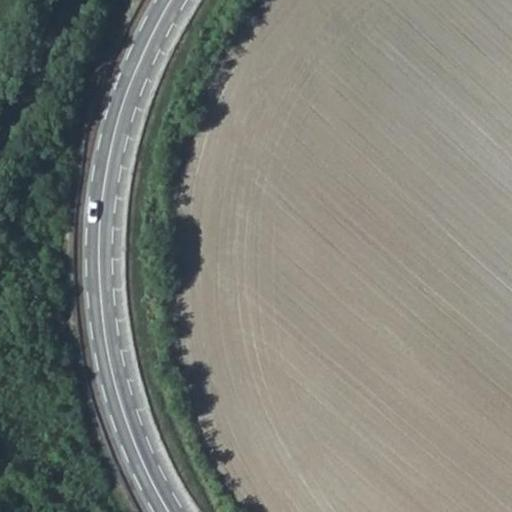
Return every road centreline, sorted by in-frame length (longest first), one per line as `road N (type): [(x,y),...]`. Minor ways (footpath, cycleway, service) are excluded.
road 1 (tertiary): [(166,511),(108,347),(99,237),(121,105),(171,0)]
road 2 (unclassified): [(67,0),(0,133)]
